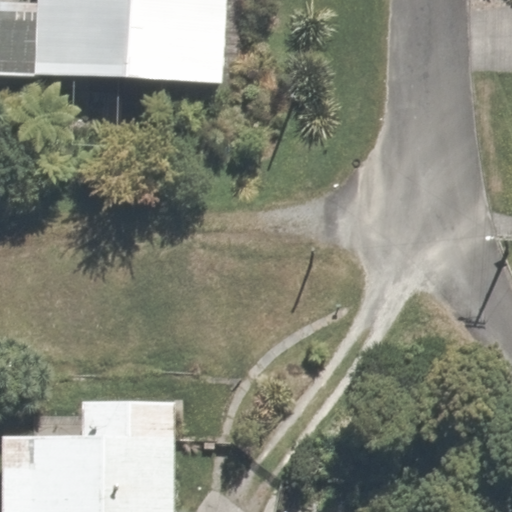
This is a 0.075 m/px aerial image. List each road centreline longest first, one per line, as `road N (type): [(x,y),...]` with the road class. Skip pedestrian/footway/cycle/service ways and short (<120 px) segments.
road 1 (residential): [(444,0),(441,196)]
road 2 (residential): [(511,344),(475,304),(450,255),(441,196)]
